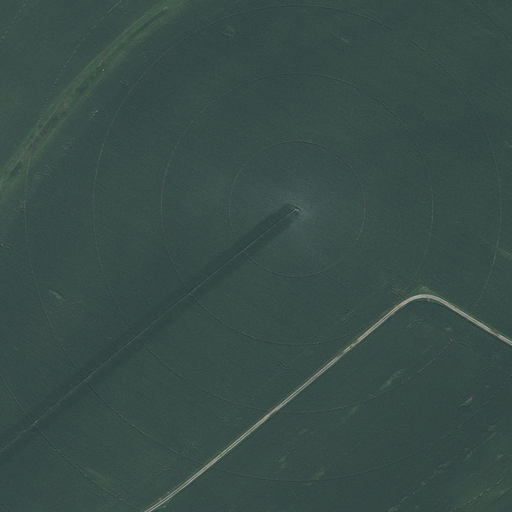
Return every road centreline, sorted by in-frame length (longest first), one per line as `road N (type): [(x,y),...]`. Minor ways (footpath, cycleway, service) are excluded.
road 1 (unclassified): [(148,511),(405,303),(421,296),(444,302),(511,342)]
road 2 (unclassified): [(0,190),(33,137),(104,58),(180,0)]
